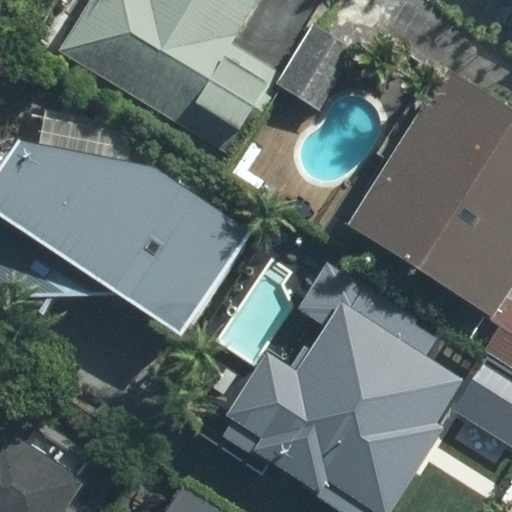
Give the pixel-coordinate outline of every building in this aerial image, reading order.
[(272,0),(87,0),(44,69),(230,185),(290,90),(236,57),(272,0)] [(511,285),(511,127),(439,80),(335,237),(481,333),(511,285)] [(145,178),(16,159),(0,180),(0,317),(106,307),(176,352),(246,243),(145,178)] [(293,379),(268,365),(222,444),(338,511),(387,511),(462,385),(333,310),(293,379)] [(0,454),(0,511),(62,511),(69,503),(0,454)]
